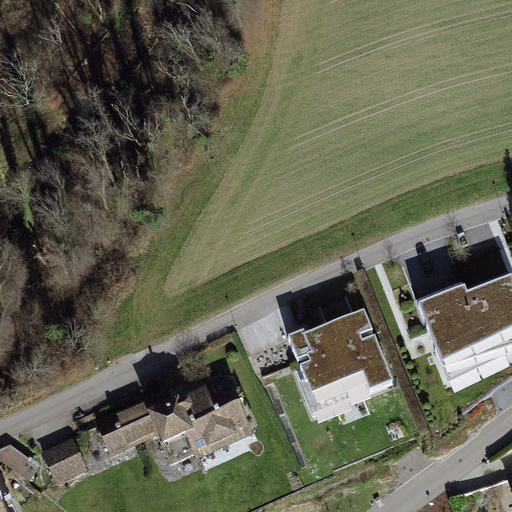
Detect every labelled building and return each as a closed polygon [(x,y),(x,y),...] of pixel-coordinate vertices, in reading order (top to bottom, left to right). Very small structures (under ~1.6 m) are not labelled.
[(503,249),(473,260),(480,278),(510,266),(503,249)] [(511,339),(511,286),(470,303),(467,295),(423,313),(446,371),(511,339)] [(360,321),(278,351),(305,424),(387,395),(360,321)] [(245,437),(222,387),(143,423),(136,409),(84,433),(100,468),(147,447),(161,476),(245,437)] [(58,449),(42,457),(59,490),(90,474),(73,441),(58,449)] [(0,454),(0,462),(30,485),(41,470),(11,449),(0,454)] [(511,511),(511,476),(500,480),(509,511),(511,511)]
